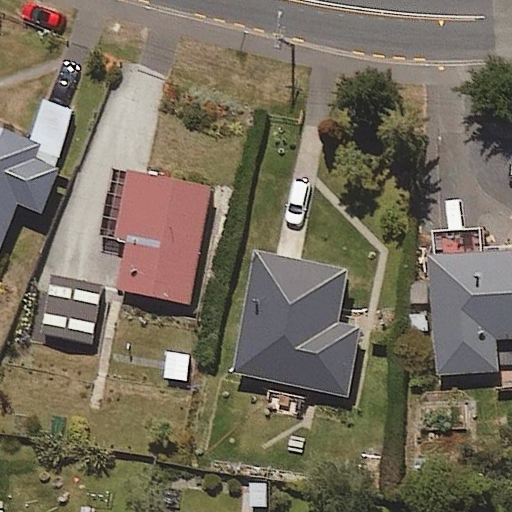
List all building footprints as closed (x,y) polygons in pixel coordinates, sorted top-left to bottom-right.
[(31,131),(0,118),(0,256),(2,257),(23,205),(46,214),(63,172),(58,170),(82,109),(45,95),(31,131)] [(219,186),(132,169),(118,238),(132,240),(122,290),(195,305),(219,186)] [(356,271),(264,251),(237,375),(355,400),(370,330),(345,325),(356,271)] [(511,253),(436,258),(443,375),(504,372),(502,341),(511,340),(511,253)] [(108,285),(57,272),(42,333),(93,345),(108,285)]
